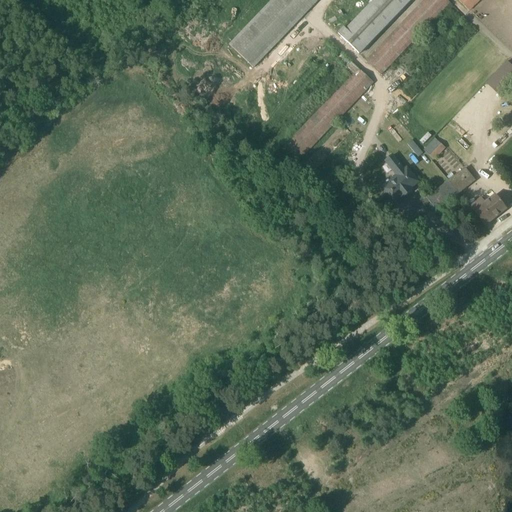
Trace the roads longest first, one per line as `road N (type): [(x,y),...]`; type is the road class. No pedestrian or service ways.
road 1 (track): [(198,0),(131,56),(230,157),(100,268),(235,454)]
road 2 (primary): [(161,511),(511,239)]
road 3 (unknown): [(473,253),(434,222),(367,191),(360,164),(378,100),(375,78),(314,17)]
